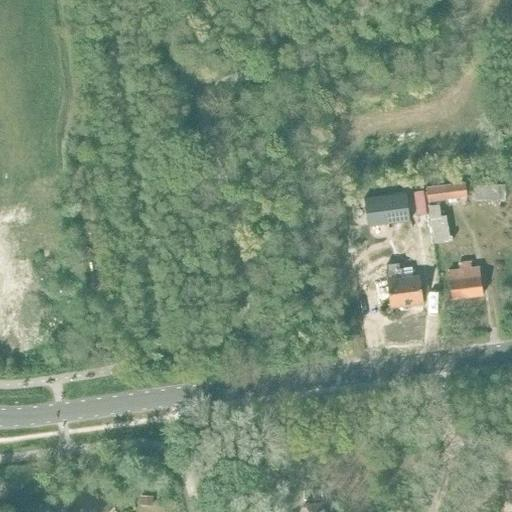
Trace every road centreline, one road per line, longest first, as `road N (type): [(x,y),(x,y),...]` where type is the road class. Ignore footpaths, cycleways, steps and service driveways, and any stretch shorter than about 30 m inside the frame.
road 1 (unclassified): [(60,411),(511,352)]
road 2 (track): [(434,362),(430,511)]
